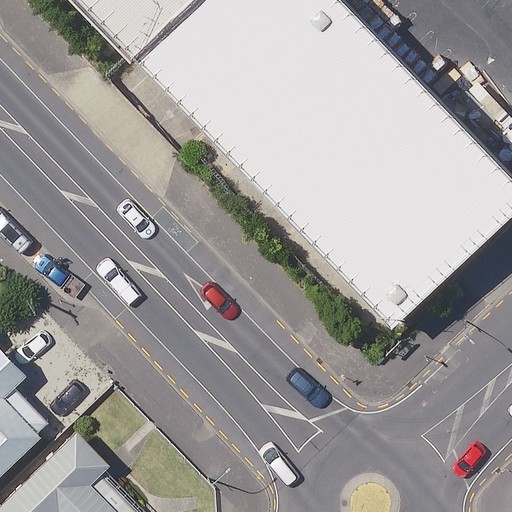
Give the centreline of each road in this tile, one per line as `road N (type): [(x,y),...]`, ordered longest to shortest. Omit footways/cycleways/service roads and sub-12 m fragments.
road 1 (tertiary): [(330,458),(0,116)]
road 2 (tertiary): [(423,460),(511,373)]
